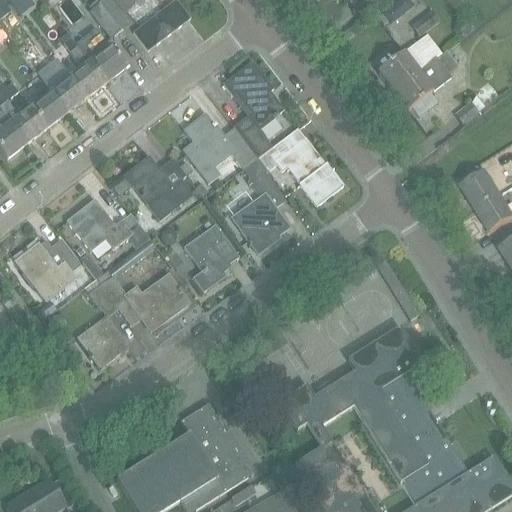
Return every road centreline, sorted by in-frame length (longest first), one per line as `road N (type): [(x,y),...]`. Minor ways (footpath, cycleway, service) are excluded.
road 1 (residential): [(54,426),(92,415),(388,197)]
road 2 (residential): [(253,29),(0,224)]
road 3 (residential): [(511,392),(388,197)]
road 4 (residential): [(388,197),(253,29)]
